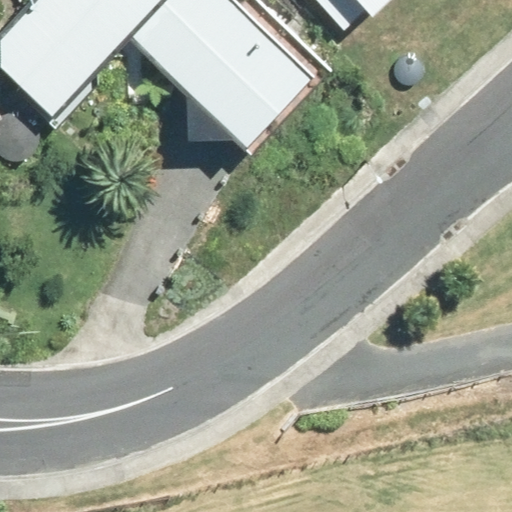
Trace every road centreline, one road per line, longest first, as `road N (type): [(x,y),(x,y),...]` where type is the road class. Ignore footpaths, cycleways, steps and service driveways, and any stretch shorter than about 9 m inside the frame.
road 1 (residential): [(511,134),(261,333)]
road 2 (residential): [(261,333),(226,384),(187,410),(86,443),(0,453)]
road 3 (residential): [(0,393),(129,379),(261,333)]
